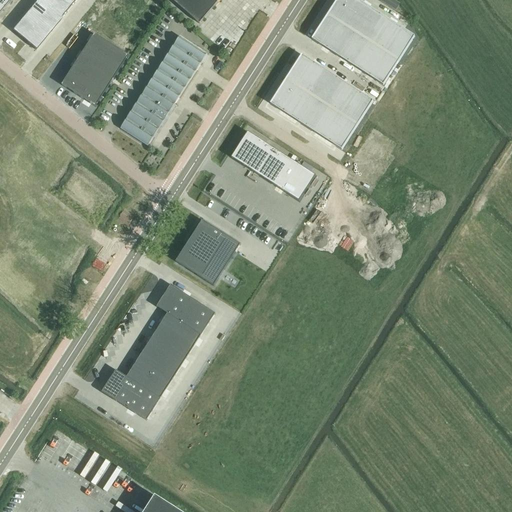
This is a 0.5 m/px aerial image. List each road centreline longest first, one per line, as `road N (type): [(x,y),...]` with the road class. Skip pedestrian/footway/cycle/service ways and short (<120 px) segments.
road 1 (unclassified): [(0,465),(171,199)]
road 2 (unclassified): [(171,199),(300,0)]
road 3 (unclassified): [(171,199),(0,59)]
